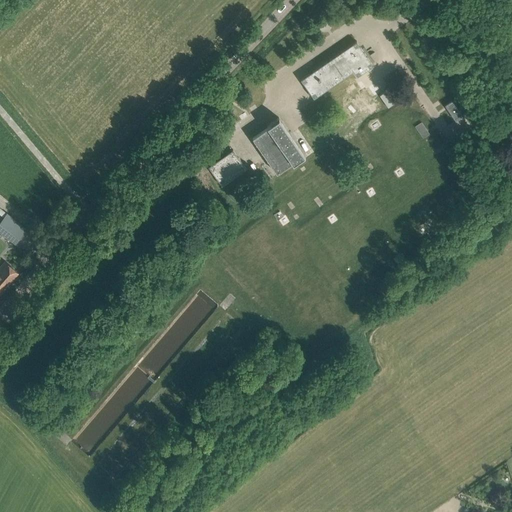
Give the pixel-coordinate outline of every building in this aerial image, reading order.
[(314,98),(351,72),(353,70),(357,76),(373,65),(356,41),(301,79),(314,98)] [(380,95),(388,107),(398,100),(390,88),(380,95)] [(445,105),(456,121),(463,115),(452,100),(445,105)] [(254,137),(277,171),(292,161),(293,162),(304,154),(279,118),(268,125),(268,126),(254,137)] [(415,126),(423,138),(429,133),(422,122),(415,126)] [(208,167),(222,185),(246,168),(233,150),(208,167)] [(0,221),(0,231),(16,243),(27,229),(6,213),(0,221)] [(5,261),(0,266),(0,293),(19,273),(5,261)]
